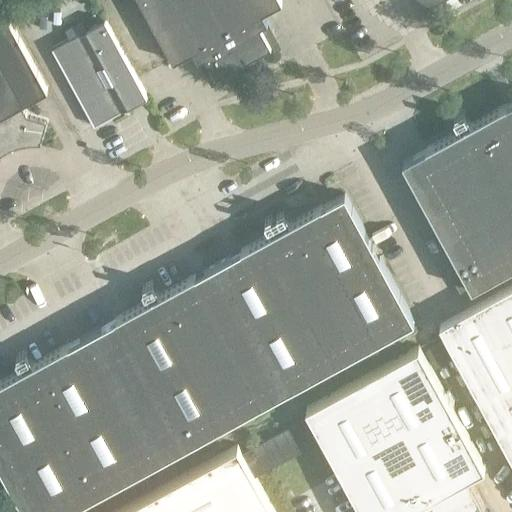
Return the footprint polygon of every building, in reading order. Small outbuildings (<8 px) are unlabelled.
[(246,58),(214,0),(140,0),(173,60),(193,49),(203,67),(210,64),(216,74),(246,58)] [(282,0),(281,0),(214,0),(246,58),(271,44),(265,33),(272,29),(262,11),(282,0)] [(94,124),(147,95),(105,18),(52,47),(94,124)] [(9,19),(0,23),(0,154),(2,153),(6,150),(10,148),(14,147),(17,146),(21,144),(25,144),(31,143),(35,143),(40,143),(46,120),(27,115),(20,103),(47,88),(9,19)] [(511,265),(511,100),(506,104),(506,103),(471,122),(464,110),(454,116),(461,128),(426,147),(426,148),(403,160),(472,287),(511,265)] [(284,209),(275,213),(265,219),(271,232),(160,292),(153,280),(142,286),(149,298),(33,362),(26,349),(16,355),(23,367),(0,379),(0,464),(26,511),(61,511),(414,319),(345,192),(321,205),(321,204),(290,221),(284,209)] [(511,283),(439,324),(511,456),(511,283)] [(306,405),(311,414),(242,452),(254,473),(323,435),(364,511),(474,511),(485,506),(467,475),(485,465),(419,344),(306,405)] [(275,511),(254,473),(242,452),(237,443),(111,511),(275,511)]
